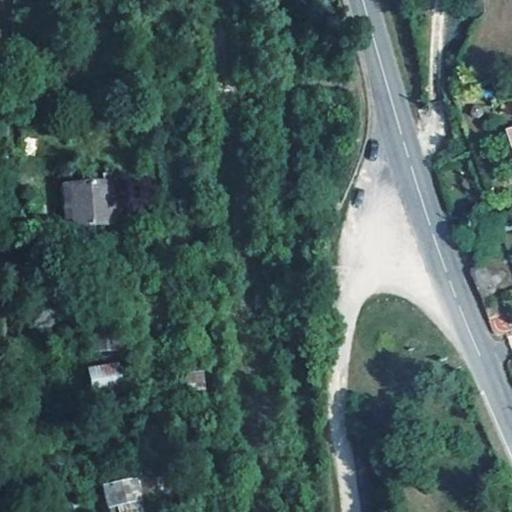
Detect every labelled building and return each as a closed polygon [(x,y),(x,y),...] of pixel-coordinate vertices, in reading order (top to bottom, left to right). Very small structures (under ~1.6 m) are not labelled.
[(110,230),(105,177),(73,180),(77,232),(110,230)] [(64,180),(68,233),(77,232),(73,180),(64,180)] [(63,276),(61,246),(32,248),(33,272),(43,272),(44,276),(63,276)] [(511,282),(511,254),(511,251),(472,265),(484,294),(511,282)] [(125,343),(119,278),(89,280),(91,302),(97,302),(101,345),(125,343)] [(95,346),(101,345),(97,302),(91,302),(92,320),(93,333),(95,346)] [(93,333),(92,320),(59,322),(61,335),(93,333)] [(125,343),(101,345),(102,352),(126,350),(125,343)] [(124,382),(119,360),(88,367),(93,388),(124,382)] [(142,494),(138,476),(106,483),(110,502),(120,500),(123,511),(143,511),(139,495),(142,494)] [(123,511),(120,500),(110,502),(112,511),(123,511)]
